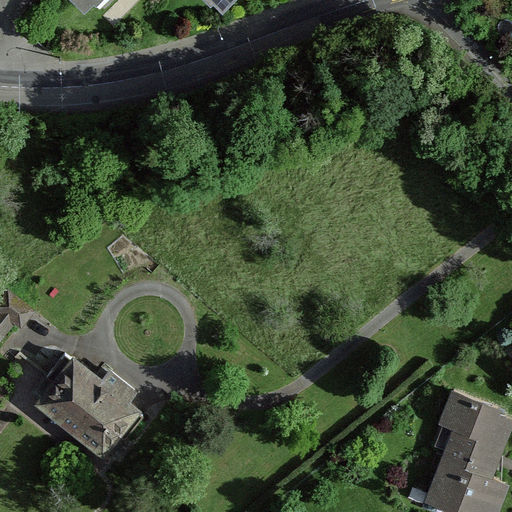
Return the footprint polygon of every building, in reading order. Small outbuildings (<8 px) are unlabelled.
[(79,0),(91,11),(101,0),(79,0)] [(214,0),(226,11),(236,0),(214,0)] [(7,289),(0,298),(0,355),(35,310),(7,289)] [(74,352),(35,405),(108,460),(148,408),(74,352)] [(511,425),(511,410),(451,390),(433,443),(446,447),(426,505),(446,511),(503,511),(511,487),(511,485),(494,479),(511,425)]
